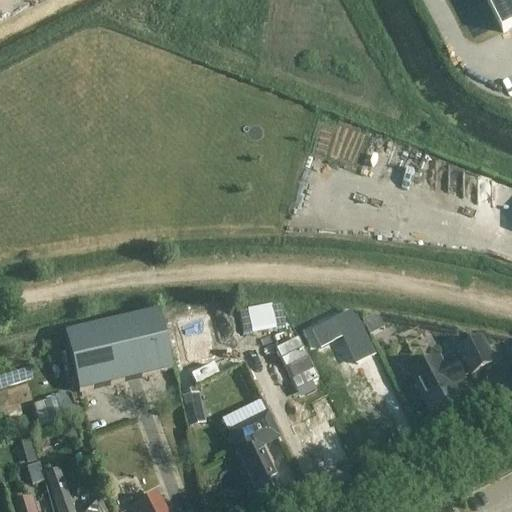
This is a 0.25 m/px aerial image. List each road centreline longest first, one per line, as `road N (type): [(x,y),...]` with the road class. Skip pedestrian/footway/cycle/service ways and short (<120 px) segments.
road 1 (track): [(0,303),(69,284),(222,270),(376,278),(511,304)]
road 2 (unclassified): [(355,511),(511,432)]
